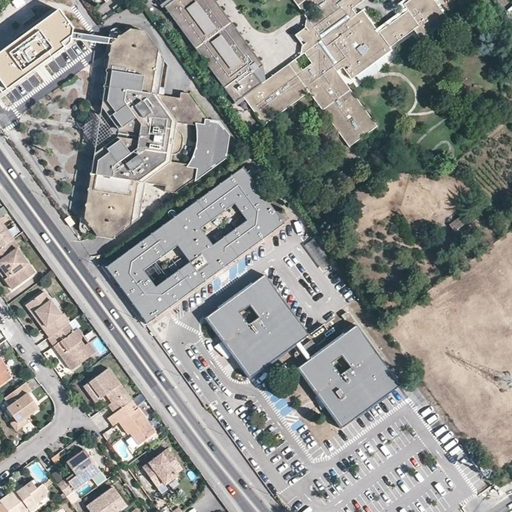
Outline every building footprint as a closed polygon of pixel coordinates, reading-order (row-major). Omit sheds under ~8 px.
[(235,103),(243,97),(249,92),(258,86),(261,84),(253,72),(263,65),(214,0),(173,0),(164,7),(235,103)] [(378,31),(362,10),(356,14),(352,8),(358,4),(363,0),(293,0),(302,11),(313,4),(319,12),(308,20),(310,23),(295,34),(307,50),(305,51),(313,63),(304,70),(296,58),(265,81),(261,84),(258,86),(249,92),(243,97),(252,109),(255,113),(264,125),(277,115),(302,97),(308,92),(323,114),(346,145),(348,147),(377,126),(376,125),(349,89),(342,80),(337,72),(342,68),(351,79),(385,54),(381,48),(387,44),(389,47),(412,28),(420,38),(443,21),(447,18),(432,0),(405,0),(401,3),(406,10),(378,31)] [(362,10),(359,6),(358,4),(352,8),(356,14),(362,10)] [(160,90),(162,78),(165,60),(160,54),(144,31),(130,29),(111,42),(107,68),(105,78),(101,101),(101,106),(117,128),(116,137),(109,142),(92,154),(88,178),(85,197),(82,217),(95,236),(107,237),(111,238),(137,219),(139,213),(142,194),(143,188),(144,183),(165,186),(165,192),(173,193),(175,191),(197,175),(198,167),(189,166),(170,162),(171,155),(173,155),(175,154),(178,152),(180,149),(181,147),(182,144),(182,142),(182,139),(181,137),(179,134),(177,132),(175,131),(176,123),(199,126),(199,131),(199,135),(199,138),(199,142),(198,146),(197,150),(196,154),(194,157),(192,161),(203,163),(201,172),(223,157),(228,136),(217,125),(206,123),(207,119),(189,95),(181,93),(180,99),(159,95),(160,90)] [(389,47),(387,44),(381,48),(385,54),(391,50),(389,47)] [(253,72),(261,84),(265,81),(263,65),(253,72)] [(94,146),(113,132),(101,116),(99,113),(95,116),(81,127),(94,146)] [(203,163),(192,161),(189,166),(198,167),(197,175),(201,172),(203,163)] [(284,227),(242,170),(106,271),(147,326),(284,227)] [(0,249),(10,242),(15,239),(16,238),(0,216),(0,249)] [(19,248),(21,247),(15,239),(10,242),(16,250),(19,248)] [(0,262),(1,262),(10,276),(7,278),(13,288),(31,277),(24,266),(29,262),(19,248),(16,250),(10,242),(0,249),(0,262)] [(0,268),(7,278),(10,276),(1,262),(0,262),(0,268)] [(31,277),(36,272),(29,262),(24,266),(31,277)] [(251,379),(279,359),(299,343),(309,336),(278,295),(266,278),(236,300),(223,309),(211,318),(207,320),(228,349),(237,361),(251,379)] [(34,313),(37,311),(48,325),(44,328),(51,336),(69,323),(71,322),(64,313),(63,315),(46,292),(27,305),(34,313)] [(44,328),(48,325),(37,311),(34,313),(44,328)] [(71,322),(69,323),(75,331),(79,328),(82,326),(77,318),(71,322)] [(92,355),(85,346),(82,342),(83,333),(79,328),(75,331),(69,323),(51,336),(49,338),(57,349),(62,350),(69,360),(66,362),(72,370),(92,355)] [(356,327),(331,345),(320,353),(313,359),(301,367),(297,370),(339,428),(343,426),(361,414),(383,398),(394,389),(398,386),(395,381),(386,370),(369,347),(356,327)] [(92,355),(96,353),(90,343),(85,346),(92,355)] [(0,361),(7,370),(9,368),(0,357),(0,356),(0,361)] [(0,386),(12,377),(7,370),(0,361),(0,356),(0,357),(0,356),(0,386)] [(96,402),(105,396),(108,394),(114,402),(111,403),(108,405),(115,414),(129,404),(132,401),(109,369),(84,386),(96,402)] [(27,417),(35,412),(31,407),(36,403),(29,394),(32,391),(26,383),(5,398),(11,406),(7,409),(16,421),(18,424),(27,417)] [(111,403),(114,402),(108,394),(105,396),(111,403)] [(40,408),(36,403),(31,407),(35,412),(40,408)] [(118,422),(127,435),(130,433),(139,446),(156,434),(138,409),(135,412),(129,404),(115,414),(108,419),(114,425),(118,422)] [(31,422),(27,417),(18,424),(16,421),(12,424),(18,431),(31,422)] [(130,433),(127,435),(136,448),(139,446),(130,433)] [(73,470),(76,469),(78,472),(71,477),(67,480),(66,479),(58,485),(66,496),(92,478),(89,474),(99,468),(86,450),(67,463),(73,470)] [(182,470),(167,450),(142,469),(157,489),(182,470)] [(102,472),(99,468),(89,474),(92,478),(92,479),(102,472)] [(69,474),(71,477),(78,472),(76,469),(73,470),(69,474)] [(40,487),(36,480),(24,488),(10,498),(8,495),(0,501),(6,509),(7,511),(28,511),(29,511),(33,511),(39,508),(41,511),(48,505),(45,499),(47,498),(49,490),(44,484),(40,487)] [(8,495),(10,498),(24,488),(22,485),(8,495)] [(114,488),(91,505),(97,511),(116,511),(119,511),(127,505),(114,488)]
